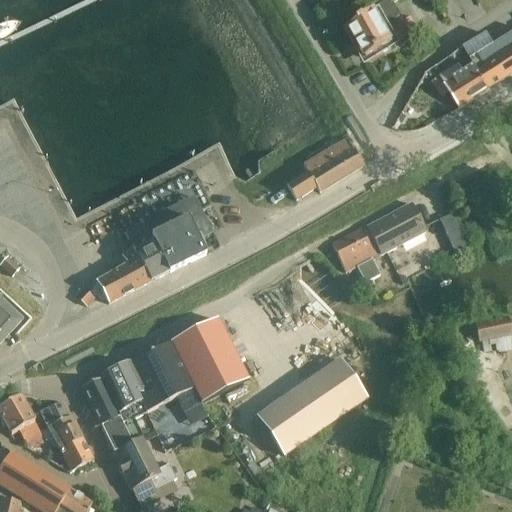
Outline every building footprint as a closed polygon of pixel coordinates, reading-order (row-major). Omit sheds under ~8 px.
[(386,0),(384,0),(342,28),(351,43),(355,41),(367,62),(370,60),(381,54),(394,47),(394,46),(395,45),(387,31),(403,22),(393,5),(390,6),(386,0)] [(411,37),(410,35),(417,31),(410,19),(403,23),(403,22),(387,31),(395,45),(398,44),(411,37)] [(433,41),(428,33),(418,39),(422,47),(433,41)] [(449,95),(459,111),(489,91),(511,76),(511,37),(494,48),(487,37),(463,51),(470,62),(475,69),(461,78),(455,69),(441,79),(432,85),(441,100),(449,95)] [(347,121),(344,123),(357,147),(361,145),(347,121)] [(12,157),(26,155),(23,122),(8,124),(12,157)] [(319,195),(363,168),(359,162),(354,155),(346,141),(324,155),(327,160),(323,163),(325,166),(315,173),(307,160),(299,164),(306,175),(307,175),(316,190),(319,195)] [(286,188),(295,203),(316,190),(307,175),(306,175),(286,188)] [(366,230),(380,257),(380,258),(424,235),(411,207),(372,227),(366,230)] [(461,226),(453,211),(443,216),(450,231),(461,226)] [(187,221),(185,221),(151,239),(149,237),(150,239),(168,275),(205,257),(187,221)] [(380,257),(366,230),(350,238),(331,247),(345,276),(356,270),(364,286),(379,278),(371,262),(380,257)] [(150,284),(168,275),(150,239),(149,237),(138,244),(130,250),(150,284)] [(89,293),(80,304),(85,309),(95,299),(101,304),(105,302),(108,307),(150,284),(130,250),(124,256),(121,259),(126,267),(118,272),(95,285),(93,288),(92,289),(89,293)] [(0,267),(0,269),(11,279),(18,271),(6,260),(0,267)] [(0,344),(20,322),(0,304),(0,301),(0,344)] [(259,340),(275,330),(266,316),(250,325),(259,340)] [(511,337),(508,320),(474,327),(478,344),(511,337)] [(216,322),(169,346),(199,407),(247,383),(216,322)] [(131,365),(129,366),(143,395),(136,399),(144,416),(175,401),(183,416),(199,407),(169,346),(131,365)] [(428,360),(417,361),(418,374),(430,372),(428,360)] [(283,459),(366,403),(338,363),(256,419),(283,459)] [(121,427),(144,416),(136,399),(143,395),(129,366),(102,379),(118,414),(115,416),(118,421),(121,427)] [(81,391),(100,430),(118,421),(115,416),(99,382),(81,391)] [(19,400),(0,410),(0,421),(10,439),(18,434),(25,447),(37,441),(39,445),(43,442),(19,400)] [(44,441),(50,438),(74,426),(70,419),(68,420),(61,405),(39,416),(45,429),(39,432),(44,441)] [(174,422),(183,444),(214,432),(205,410),(174,422)] [(100,430),(113,456),(139,442),(135,433),(126,438),(121,427),(118,421),(100,430)] [(72,447),(82,442),(74,426),(50,438),(61,459),(75,452),(72,447)] [(77,471),(79,475),(83,472),(84,474),(95,469),(82,442),(72,447),(75,452),(61,459),(66,467),(59,470),(68,476),(77,471)] [(113,456),(110,457),(120,475),(121,479),(129,494),(131,493),(140,511),(158,502),(154,492),(175,482),(168,467),(156,473),(140,442),(139,442),(113,456)] [(55,511),(68,492),(67,491),(9,455),(0,469),(0,489),(36,511),(55,511)] [(502,485),(511,488),(511,463),(510,463),(502,485)] [(68,492),(55,511),(87,511),(90,506),(68,492)] [(1,501),(0,503),(0,511),(16,511),(19,505),(1,501)] [(332,511),(334,507),(321,502),(317,511),(332,511)]
